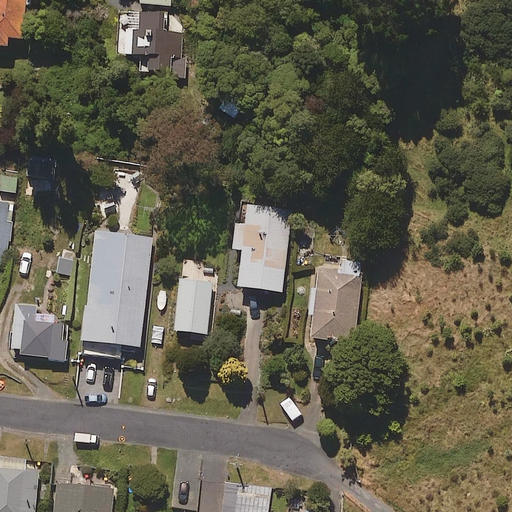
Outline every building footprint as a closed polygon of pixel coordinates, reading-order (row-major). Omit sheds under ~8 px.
[(25,0),(0,0),(0,49),(8,50),(8,41),(23,42),(25,0)] [(164,14),(118,15),(119,58),(148,57),(148,75),(184,74),(183,34),(165,34),(164,14)] [(18,179),(1,177),(0,188),(0,192),(16,194),(18,179)] [(0,266),(6,268),(14,206),(0,204),(0,266)] [(291,211),(248,206),(246,226),(236,225),(233,252),(243,253),(239,290),(282,295),(291,211)] [(154,240),(96,232),(82,342),(140,349),(154,240)] [(361,263),(342,262),(341,272),(317,270),(311,341),(355,344),(361,263)] [(212,284),(175,281),(173,306),(177,307),(174,334),(207,337),(212,284)] [(169,302),(155,302),(156,323),(169,323),(169,302)] [(20,357),(38,359),(38,355),(49,356),(49,360),(62,361),(65,327),(53,326),(54,319),(37,317),(37,309),(16,307),(12,353),(20,354),(20,357)] [(289,401),(271,391),(265,402),(283,412),(289,401)] [(72,468),(53,467),(50,503),(55,503),(54,511),(112,511),(114,491),(71,487),(72,468)] [(0,511),(35,511),(38,474),(0,471),(0,511)] [(268,511),(271,488),(239,485),(236,511),(268,511)] [(301,501),(300,511),(313,511),(313,501),(301,501)]
